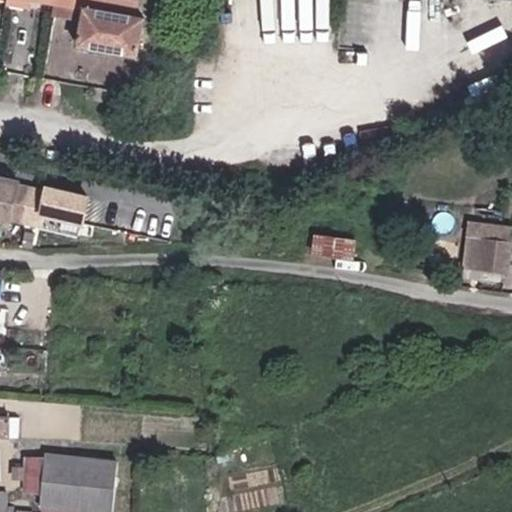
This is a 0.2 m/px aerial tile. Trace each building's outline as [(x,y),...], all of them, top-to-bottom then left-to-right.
[(54,0),(54,4),(82,9),(81,16),(76,47),(140,58),(147,17),(131,14),(132,0),(54,0)] [(54,4),(53,11),(81,16),(82,9),(54,4)] [(0,220),(27,226),(29,219),(44,222),(46,212),(100,223),(105,198),(74,191),(73,195),(64,193),(35,187),(36,183),(24,181),(23,185),(1,180),(2,176),(0,175),(0,220)] [(24,181),(2,176),(1,180),(23,185),(24,181)] [(509,272),(509,269),(511,246),(511,224),(469,220),(465,267),(509,272)] [(353,258),(356,238),(321,232),(316,231),(312,252),(353,258)] [(9,419),(0,418),(0,440),(8,441),(9,419)] [(45,511),(114,511),(120,462),(25,454),(23,466),(13,465),(13,480),(24,481),(24,493),(42,494),(41,511),(46,511),(45,511)]
